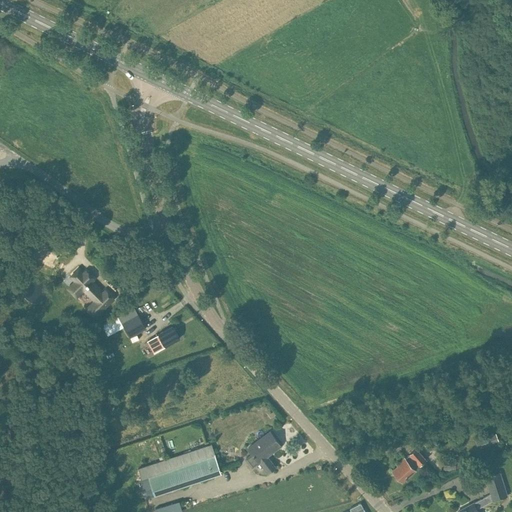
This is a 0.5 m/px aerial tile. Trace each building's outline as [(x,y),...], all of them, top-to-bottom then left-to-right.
[(52,260),(54,255),(55,253),(57,254),(60,247),(43,239),(34,260),(41,264),(46,266),(51,268),(54,261),(52,260)] [(78,268),(71,275),(70,276),(94,300),(90,304),(99,313),(114,299),(105,290),(102,292),(91,282),(94,279),(86,270),(83,273),(78,268)] [(147,328),(134,306),(118,316),(131,337),(147,328)] [(180,338),(172,326),(148,340),(155,353),(180,338)] [(281,445),(270,431),(248,448),(253,454),(246,459),(252,467),(260,461),(268,472),(275,467),(267,456),(281,445)] [(484,438),(487,446),(499,442),(496,433),(484,438)] [(147,494),(152,492),(154,496),(222,474),(212,444),(138,468),(141,479),(142,479),(147,494)] [(405,458),(404,457),(397,464),(398,465),(393,470),(402,481),(415,469),(426,459),(416,448),(405,458)] [(477,511),(479,511),(478,508),(491,501),(508,496),(501,473),(486,477),(491,493),(457,511),(477,511)] [(177,511),(174,503),(155,509),(156,511),(177,511)]
